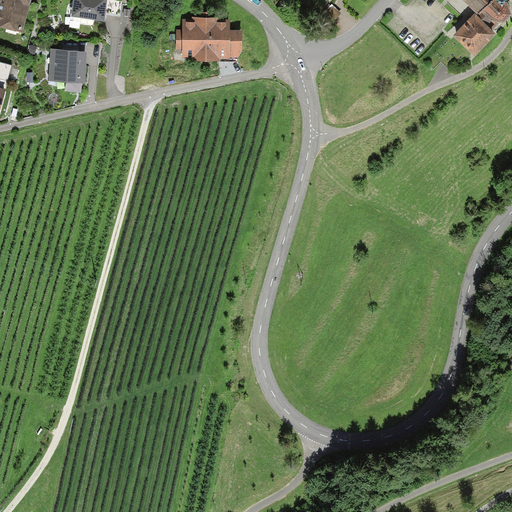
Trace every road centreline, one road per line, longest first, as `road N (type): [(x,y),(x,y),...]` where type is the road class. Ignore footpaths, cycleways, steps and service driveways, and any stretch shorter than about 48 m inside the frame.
road 1 (tertiary): [(296,60),(312,135),(260,342),(274,395),(305,426),(365,441),(425,416),(451,377),(476,267),(511,211)]
road 2 (track): [(148,97),(59,438),(6,511)]
road 3 (residential): [(0,128),(296,60)]
road 4 (track): [(312,135),(374,121),(489,60),(511,31)]
road 5 (track): [(511,455),(379,511)]
